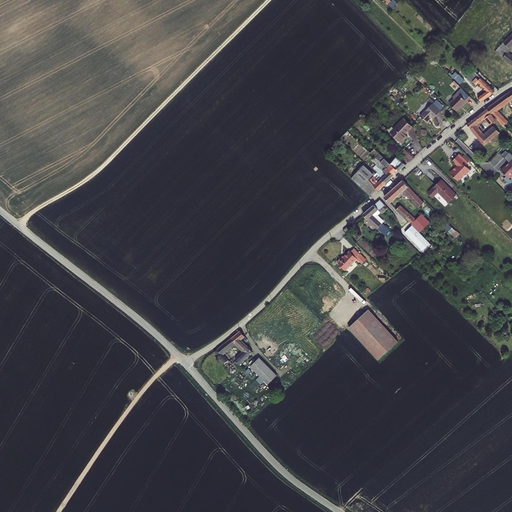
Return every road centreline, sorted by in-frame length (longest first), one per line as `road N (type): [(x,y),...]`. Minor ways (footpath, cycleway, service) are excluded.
road 1 (residential): [(184,363),(233,331),(320,243),(511,86)]
road 2 (track): [(15,223),(100,167),(268,0)]
road 3 (unclassified): [(0,210),(184,363)]
road 4 (unclassified): [(184,363),(280,470),(338,511)]
road 5 (track): [(58,511),(146,385),(178,357)]
